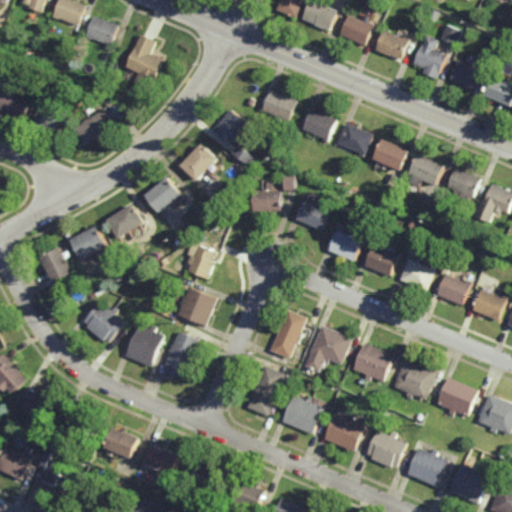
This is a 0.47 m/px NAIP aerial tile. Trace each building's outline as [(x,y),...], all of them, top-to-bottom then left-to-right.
[(47,0),(43,12),(31,8),(32,5),(25,2),(25,0),(47,0)] [(75,0),(89,5),(82,25),(57,15),(63,0),(75,0)] [(311,0),(304,18),(284,10),(287,0),(311,0)] [(333,0),(332,5),(346,11),(337,31),(322,25),(322,24),(310,18),(317,0),(320,0),(322,1),(322,0),(333,0)] [(437,22),(431,19),(436,8),(442,11),(437,22)] [(117,47),(91,37),(98,16),(125,25),(117,47)] [(371,23),(372,21),(378,24),(368,46),(349,37),(350,36),(346,34),(354,16),(371,23)] [(461,47),(444,40),(450,25),(467,31),(461,47)] [(406,38),(407,36),(413,39),(404,59),(394,55),(393,56),(379,50),(387,30),(406,38)] [(157,91),(141,83),(145,73),(133,67),(148,34),(163,41),(157,54),(171,61),(157,91)] [(437,50),(450,56),(442,73),(441,73),(439,78),(427,73),(428,69),(417,64),(426,44),(430,35),(442,40),(437,50)] [(502,43),(496,41),(499,35),(505,37),(502,43)] [(35,57),(29,54),(32,48),(38,50),(35,57)] [(481,68),(486,71),(478,89),(453,79),(461,60),(468,64),(472,55),(485,60),(481,68)] [(47,65),(42,62),(45,56),(50,59),(47,65)] [(511,105),(487,95),(496,76),(511,83),(511,105)] [(42,96),(32,90),(38,77),(49,82),(42,96)] [(22,96),(35,102),(26,120),(19,117),(19,119),(14,117),(15,115),(0,108),(0,106),(8,90),(14,93),(16,90),(23,93),(22,96)] [(97,101),(88,98),(91,90),(100,94),(97,101)] [(290,97),(291,95),(306,102),(297,122),(269,110),(278,91),(290,97)] [(51,105),(50,106),(72,116),(63,137),(35,124),(44,104),(46,104),(46,103),(51,105)] [(121,123),(89,145),(79,130),(88,124),(87,122),(91,119),(92,120),(110,108),(121,123)] [(331,141),(305,130),(314,109),(340,120),(331,141)] [(252,128),(251,128),(239,145),(221,133),(237,110),(256,123),(252,128)] [(367,158),(363,156),(364,154),(342,144),(351,124),(377,135),(367,158)] [(403,172),(376,159),(386,139),(413,152),(403,172)] [(226,160),(203,183),(187,166),(198,155),(199,156),(210,145),(226,160)] [(255,166),(238,154),(244,146),(260,158),(255,166)] [(438,186),(426,180),(423,188),(413,184),(416,176),(412,174),(421,155),(447,167),(438,186)] [(476,199),(473,197),(471,203),(461,199),(463,195),(456,192),(458,190),(451,187),(459,168),(484,179),(476,199)] [(298,191),(286,191),(287,173),(299,174),(298,191)] [(164,214),(150,197),(173,179),(187,197),(164,214)] [(275,192),(283,192),(283,211),(272,211),(272,213),(259,213),(260,192),(269,192),(269,183),(275,183),(275,192)] [(511,214),(504,211),(503,213),(497,211),(492,224),(478,218),(486,199),(489,201),(496,184),(511,190),(511,214)] [(327,209),(328,207),(333,209),(324,231),(299,220),(307,201),(327,209)] [(217,217),(208,208),(211,204),(220,214),(217,217)] [(123,241),(112,221),(138,206),(149,225),(123,241)] [(464,237),(457,235),(461,226),(467,229),(464,237)] [(427,250),(428,249),(443,256),(440,264),(428,258),(420,254),(423,249),(413,245),(421,227),(434,233),(427,250)] [(87,261),(77,242),(102,229),(111,248),(87,261)] [(361,239),(362,237),(367,239),(357,263),(331,251),(341,230),(361,239)] [(476,241),(468,237),(470,233),(478,237),(476,241)] [(183,248),(179,243),(184,239),(187,243),(183,248)] [(222,249),(218,258),(220,260),(212,277),(194,269),(197,263),(193,261),(196,254),(193,253),(197,244),(203,247),(205,241),(222,249)] [(397,254),(398,251),(403,253),(394,277),(368,267),(376,246),(397,254)] [(61,283),(58,275),(54,277),(45,260),(64,250),(77,275),(61,283)] [(483,259),(478,257),(481,250),(486,253),(483,259)] [(432,268),(434,266),(438,267),(437,270),(438,271),(429,291),(403,280),(412,259),(432,268)] [(137,274),(134,268),(139,265),(142,271),(137,274)] [(469,283),(470,281),(473,282),(465,304),(441,295),(449,275),(469,283)] [(223,296),(212,323),(184,312),(188,302),(185,301),(189,293),(192,294),(196,285),(223,296)] [(505,299),(506,295),(511,297),(502,319),(476,308),(484,290),(505,299)] [(117,308),(120,305),(124,308),(121,312),(131,321),(116,339),(112,336),(110,338),(94,324),(96,322),(91,318),(107,299),(117,308)] [(295,356),(276,348),(293,307),(312,315),(295,356)] [(155,327),(156,323),(162,326),(160,329),(169,332),(156,364),(132,355),(144,323),(155,327)] [(347,362),(335,357),(333,362),(328,360),(324,370),(311,365),(328,323),(358,336),(347,362)] [(202,349),(199,348),(193,364),(195,365),(192,371),(191,371),(188,376),(169,368),(175,353),(173,352),(177,343),(179,343),(185,329),(204,337),(202,342),(204,343),(202,349)] [(389,380),(378,375),(376,379),(370,377),(372,372),(359,366),(370,341),(400,355),(389,380)] [(18,390),(13,386),(10,389),(2,380),(6,376),(0,369),(0,361),(11,351),(33,376),(18,390)] [(442,371),(431,398),(418,393),(416,398),(411,396),(413,390),(400,385),(411,358),(442,371)] [(273,414),(252,405),(270,364),(291,373),(273,414)] [(471,414),(460,410),(458,414),(453,412),(455,408),(442,403),(453,377),(481,389),(471,414)] [(45,401),(51,390),(65,397),(56,412),(42,404),(39,410),(28,403),(38,385),(47,390),(42,399),(45,401)] [(511,433),(500,428),(499,432),(493,429),(495,426),(482,421),(493,393),(511,400),(511,433)] [(312,399),(313,395),(317,397),(315,401),(329,407),(318,433),(289,420),(300,394),(312,399)] [(80,407),(81,405),(94,411),(93,413),(109,420),(101,436),(86,429),(84,435),(73,430),(76,424),(73,422),(74,419),(64,415),(70,402),(80,407)] [(353,417),(355,413),(359,414),(358,418),(371,424),(360,450),(330,437),(341,412),(353,417)] [(15,426),(10,424),(14,417),(18,419),(15,426)] [(137,456),(112,445),(120,426),(145,437),(137,456)] [(394,435),(396,431),(401,433),(400,435),(414,441),(402,465),(398,463),(396,466),(377,457),(378,454),(373,451),(383,429),(394,435)] [(172,450),(173,448),(186,454),(178,474),(151,463),(159,444),(172,450)] [(23,451),(24,450),(27,451),(26,453),(36,459),(26,479),(2,467),(12,445),(23,451)] [(437,452),(439,448),(444,450),(443,454),(455,459),(444,485),(414,472),(425,447),(437,452)] [(70,488),(61,483),(56,492),(45,487),(48,479),(45,478),(50,469),(43,465),(51,448),(58,451),(55,458),(70,465),(66,474),(75,478),(70,488)] [(225,497),(193,482),(203,461),(227,472),(225,476),(233,479),(225,497)] [(475,465),(477,462),(481,464),(480,467),(495,474),(482,503),(456,492),(468,462),(475,465)] [(262,511),(237,501),(245,479),(271,489),(262,511)] [(511,483),(511,511),(504,511),(495,508),(506,481),(511,483)] [(110,511),(105,511),(84,503),(90,487),(117,498),(110,511)] [(235,498),(230,496),(233,488),(238,491),(235,498)] [(164,511),(133,511),(141,497),(166,509),(164,511)] [(311,508),(309,511),(280,511),(286,497),(311,508)]
